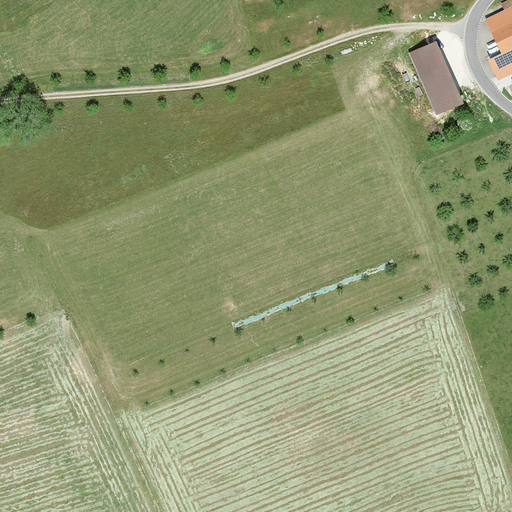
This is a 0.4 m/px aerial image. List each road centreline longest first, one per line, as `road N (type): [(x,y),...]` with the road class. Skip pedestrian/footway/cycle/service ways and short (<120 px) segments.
road 1 (track): [(472,29),(396,25),(202,84),(0,102)]
road 2 (tertiary): [(511,107),(489,88),(472,57),(473,19),(487,0)]
